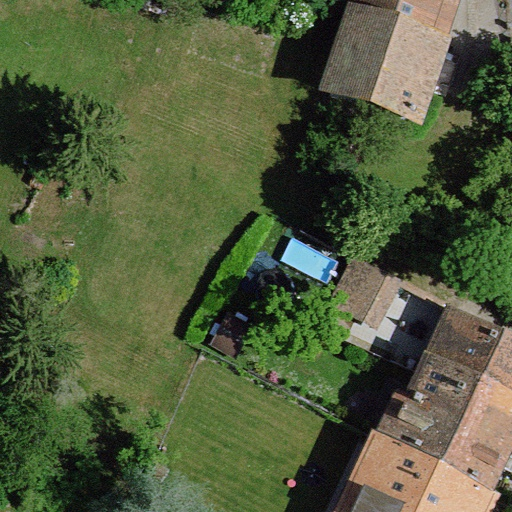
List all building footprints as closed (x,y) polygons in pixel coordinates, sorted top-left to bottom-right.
[(461,0),(350,0),(347,12),(447,44),(461,0)] [(347,12),(322,91),(421,122),(447,44),(347,12)] [(355,259),(330,310),(383,335),(408,284),(355,259)] [(397,402),(381,435),(442,464),(493,489),(511,450),(511,346),(451,317),(407,406),(397,402)] [(442,464),(374,429),(334,511),(495,511),(504,494),(442,464)]
